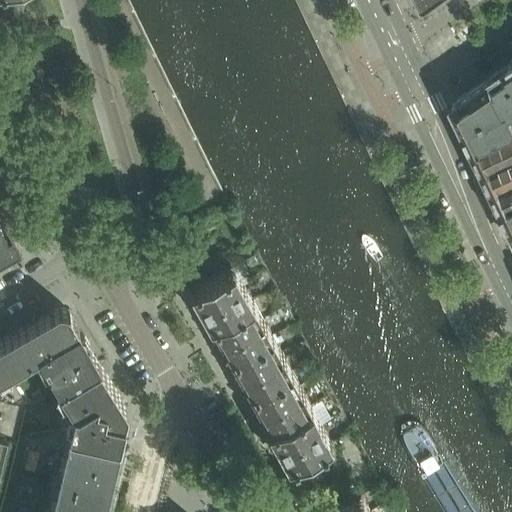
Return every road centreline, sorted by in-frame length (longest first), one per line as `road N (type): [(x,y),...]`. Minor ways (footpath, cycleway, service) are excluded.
road 1 (residential): [(81,0),(145,234),(143,253),(107,279)]
road 2 (tertiary): [(503,286),(415,86)]
road 3 (residential): [(87,252),(0,97)]
road 4 (residential): [(173,385),(250,511)]
road 5 (residential): [(145,511),(173,385)]
road 6 (residential): [(107,279),(173,385)]
